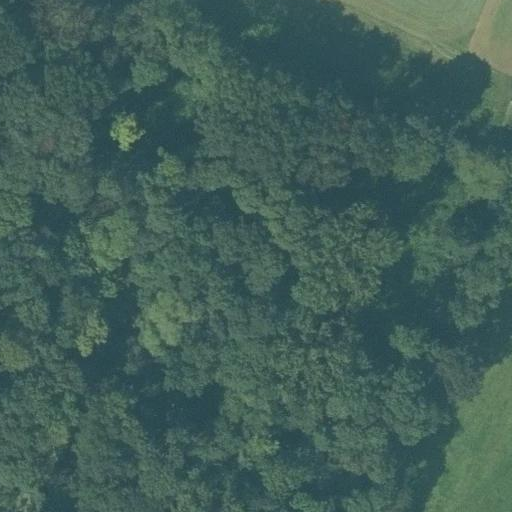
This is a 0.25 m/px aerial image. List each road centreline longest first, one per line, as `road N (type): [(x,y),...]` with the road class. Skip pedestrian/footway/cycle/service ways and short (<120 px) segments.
road 1 (track): [(126,511),(183,449),(205,336),(264,271),(286,209)]
road 2 (track): [(286,209),(301,176),(345,148),(378,156),(401,150),(459,173),(486,156),(511,68)]
